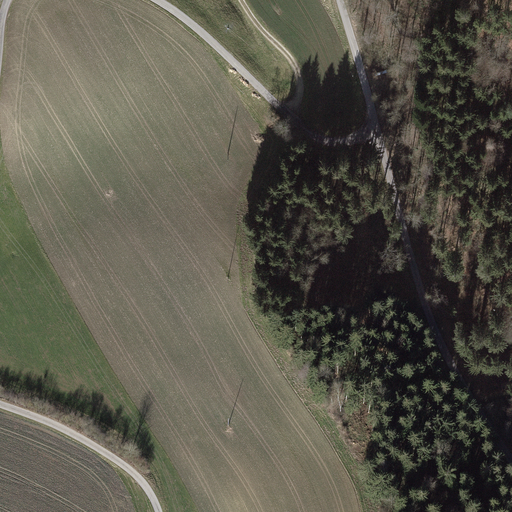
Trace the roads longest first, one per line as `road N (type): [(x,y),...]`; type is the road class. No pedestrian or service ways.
road 1 (unclassified): [(371,120),(431,309),(511,448)]
road 2 (unclassified): [(371,120),(346,140),(318,137),(154,0)]
road 3 (track): [(237,0),(293,72),(284,108)]
road 4 (unclassified): [(339,0),(371,120)]
